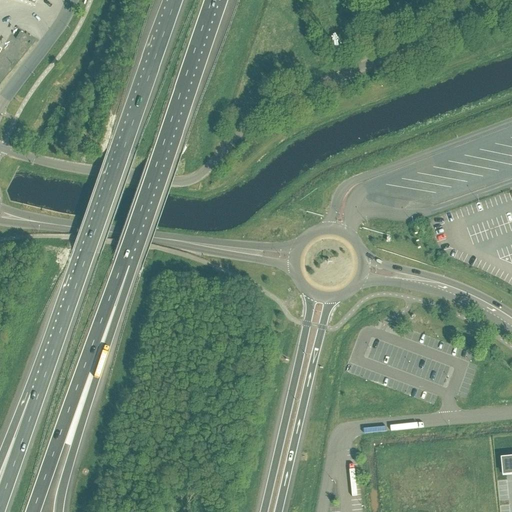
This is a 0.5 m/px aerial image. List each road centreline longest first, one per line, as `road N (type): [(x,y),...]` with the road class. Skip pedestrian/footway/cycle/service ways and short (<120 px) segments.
road 1 (motorway): [(175,0),(36,397)]
road 2 (unclassified): [(172,181),(198,176),(260,114),(511,6)]
road 3 (motorway): [(121,264),(214,0)]
road 4 (motorway): [(32,511),(121,264)]
road 5 (motorway): [(57,511),(118,309),(121,264)]
road 6 (motorway): [(309,292),(263,511)]
road 7 (motorway): [(277,511),(332,298)]
road 8 (unclassified): [(511,413),(351,429),(338,441),(338,457)]
road 9 (secondary): [(184,242),(25,220)]
road 10 (tertiary): [(0,103),(71,0)]
